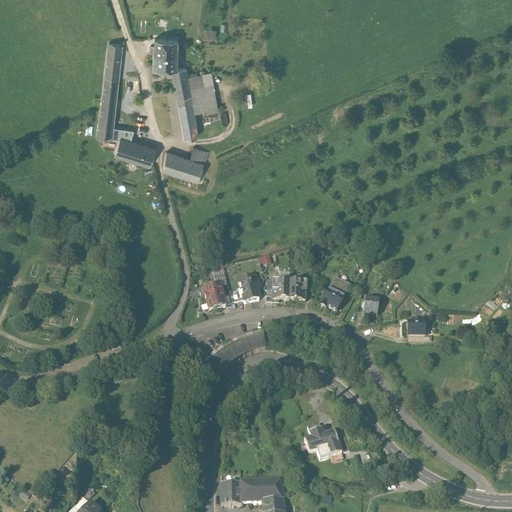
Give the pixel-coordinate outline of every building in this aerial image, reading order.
[(208,37),(215,38),(217,28),(210,28),(208,37)] [(176,39),(154,39),(153,66),(171,67),(175,67),(176,39)] [(112,127),(122,46),(108,44),(97,136),(120,139),(130,140),(134,130),(112,127)] [(171,67),(177,97),(191,95),(187,75),(186,67),(175,67),(171,67)] [(212,70),(187,75),(191,95),(193,110),(218,106),(212,70)] [(193,110),(191,95),(177,97),(184,135),(198,134),(196,123),(193,110)] [(218,105),(218,106),(193,110),(196,123),(221,118),(218,105)] [(130,140),(120,139),(115,153),(149,164),(155,148),(130,140)] [(192,149),(190,158),(204,163),(209,151),(193,146),(192,149)] [(190,158),(167,151),(163,168),(198,179),(204,163),(190,158)] [(259,257),(260,266),(273,265),(272,256),(259,257)] [(219,278),(205,281),(211,310),(225,307),(219,278)] [(243,304),(244,306),(259,303),(257,293),(261,292),(258,279),(238,283),(241,293),(243,304)] [(334,279),(328,291),(344,299),(350,287),(334,279)] [(273,303),(289,304),(290,284),(273,284),(273,295),(273,303)] [(306,285),(290,284),(289,304),(305,304),(306,285)] [(344,299),(328,291),(320,308),(325,311),(326,310),(336,315),(344,299)] [(232,306),(243,304),(241,293),(230,296),(232,306)] [(378,302),(365,300),(362,317),(376,319),(378,302)] [(414,326),(407,326),(408,341),(425,341),(425,322),(414,322),(414,326)] [(201,367),(215,378),(223,370),(230,365),(237,360),(244,356),(250,353),(257,351),(265,349),(262,335),(262,331),(252,333),(245,336),(237,340),(229,344),(222,349),(215,354),(208,360),(201,367)] [(145,372),(118,383),(120,390),(132,385),(133,389),(149,383),(145,372)] [(307,431),(309,437),(321,433),(319,427),(307,431)] [(340,430),(335,432),(343,456),(349,454),(340,430)] [(333,433),(324,436),(322,432),(321,433),(309,437),(311,442),(305,444),(309,455),(327,449),(330,459),(341,455),(333,433)] [(240,508),(261,506),(283,504),(280,482),(239,485),(239,487),(240,508)] [(95,495),(86,485),(80,497),(86,503),(95,495)] [(240,510),(240,508),(239,487),(220,488),(221,510),(240,510)] [(22,502),(18,507),(25,511),(26,511),(30,507),(22,502)]
